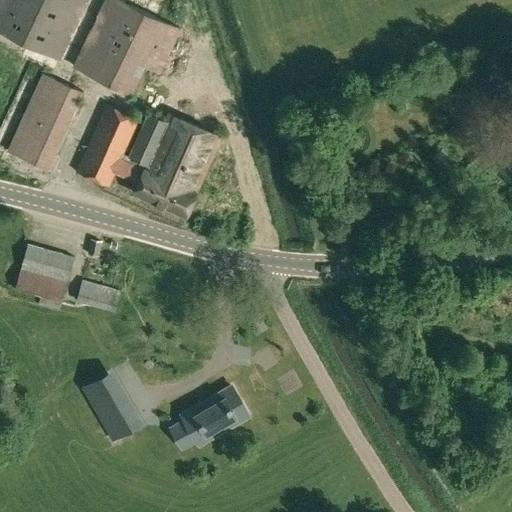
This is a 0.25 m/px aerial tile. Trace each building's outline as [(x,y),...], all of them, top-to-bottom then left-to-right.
[(0,0),(0,30),(59,59),(86,0),(0,0)] [(104,0),(73,66),(131,93),(144,65),(158,72),(179,28),(121,0),(104,0)] [(162,3),(154,0),(149,0),(145,9),(156,14),(162,3)] [(8,150),(47,168),(83,91),(43,73),(8,150)] [(133,192),(185,215),(196,191),(195,191),(220,136),(169,112),(165,120),(148,112),(129,156),(123,153),(139,118),(106,104),(76,171),(109,185),(115,172),(137,182),(133,192)] [(88,253),(97,255),(101,241),(91,239),(88,253)] [(40,303),(60,309),(67,280),(74,256),(27,243),(21,267),(15,288),(42,295),(40,303)] [(74,301),(114,312),(120,290),(81,278),(74,301)] [(263,419),(288,407),(262,356),(237,369),(263,419)] [(91,399),(113,386),(105,373),(83,386),(91,399)] [(185,419),(197,440),(199,443),(248,414),(231,386),(182,414),(185,419)] [(128,411),(106,424),(114,438),(136,425),(128,411)]
